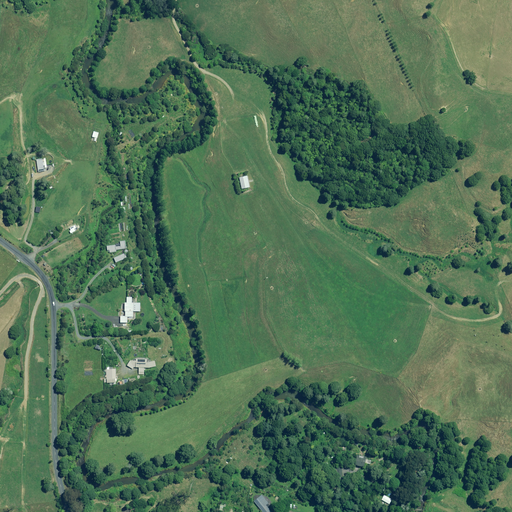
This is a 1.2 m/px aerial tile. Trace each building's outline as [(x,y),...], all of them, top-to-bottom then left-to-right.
[(250,187),(248,176),(240,178),(242,189),(250,187)] [(126,249),(125,241),(120,241),(121,246),(119,246),(118,243),(116,243),(116,245),(107,246),(108,250),(110,250),(110,253),(117,252),(117,250),(126,249)] [(127,258),(125,253),(114,258),(116,262),(127,258)] [(125,303),(125,311),(126,311),(126,316),(124,316),(124,315),(121,315),(121,322),(128,323),(128,317),(134,317),(135,303),(132,303),(133,297),(127,297),(127,303),(125,303)] [(137,358),(134,360),(130,361),(127,365),(133,369),(134,367),(150,368),(156,366),(156,361),(151,361),(147,358),(137,358)] [(116,385),(116,369),(115,369),(115,367),(109,367),(109,369),(105,369),(105,371),(107,371),(107,378),(110,378),(110,385),(116,385)] [(358,465),(357,466),(362,467),(362,466),(365,466),(365,463),(371,464),(372,460),(363,459),(363,457),(359,456),(359,458),(357,457),(355,465),(358,465)] [(269,503),(262,495),(254,501),(262,511),(272,511),(266,505),(269,503)]
